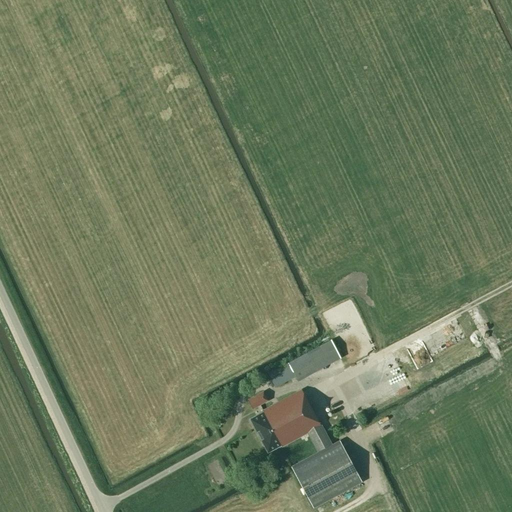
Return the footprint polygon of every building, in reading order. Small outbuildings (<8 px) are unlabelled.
[(340,358),(330,340),(287,363),(297,381),(340,358)] [(411,367),(420,384),(431,378),(422,362),(411,367)] [(275,388),(294,378),(288,365),(268,375),(275,388)] [(368,412),(404,394),(395,375),(359,392),(368,412)] [(316,451),(289,465),(309,505),(358,479),(338,440),(330,445),(326,438),(316,419),(299,386),(260,407),(260,408),(247,416),(266,449),(279,442),(278,441),(304,427),(316,451)] [(252,409),(267,401),(263,392),(248,400),(252,409)] [(342,425),(339,421),(333,424),(336,429),(342,425)]
